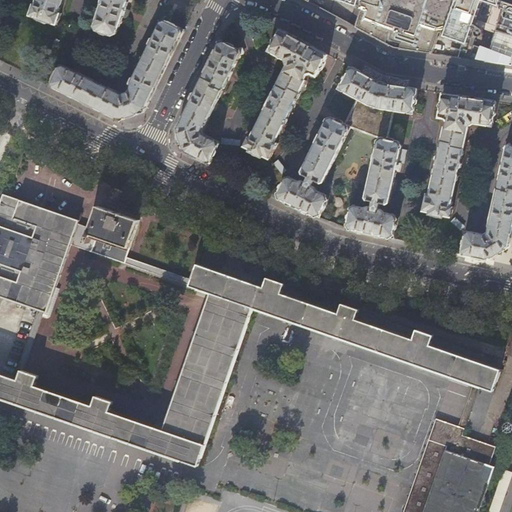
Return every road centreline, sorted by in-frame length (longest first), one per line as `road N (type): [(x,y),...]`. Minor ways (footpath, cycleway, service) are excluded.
road 1 (residential): [(511,288),(315,241),(143,153)]
road 2 (residential): [(263,0),(383,63),(511,84)]
road 3 (residential): [(217,0),(143,153)]
road 4 (residential): [(143,153),(0,82)]
